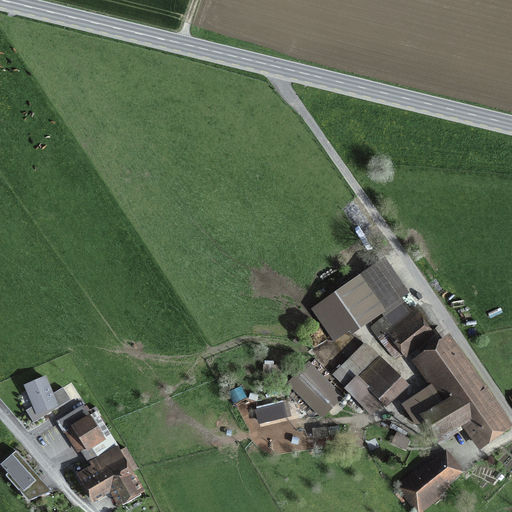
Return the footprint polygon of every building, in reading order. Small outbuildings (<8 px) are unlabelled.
[(351,334),(407,299),(384,262),(328,297),(351,334)] [(430,332),(413,311),(412,312),(405,304),(372,330),(393,356),(397,359),(430,332)] [(451,400),(425,419),(424,417),(412,418),(417,425),(429,425),(440,439),(466,421),(482,443),(506,425),(445,340),(421,358),(451,400)] [(400,379),(366,345),(335,375),(369,409),(400,379)] [(277,362),(264,362),(264,374),(277,374),(277,362)] [(324,412),(337,399),(307,368),(293,381),(324,412)] [(63,387),(52,394),(45,377),(25,386),(37,413),(57,405),(58,407),(71,399),(63,387)] [(282,402),(257,408),(259,421),(285,415),(282,402)] [(109,488),(118,504),(143,490),(132,471),(137,468),(126,448),(121,452),(96,412),(89,417),(83,407),(60,422),(79,451),(83,450),(92,467),(79,474),(93,497),(109,488)] [(6,475),(29,501),(52,491),(16,451),(0,465),(8,473),(6,475)] [(458,471),(447,457),(434,467),(432,466),(420,476),(416,470),(396,487),(416,511),(421,511),(439,498),(434,493),(441,487),(440,485),(458,471)]
